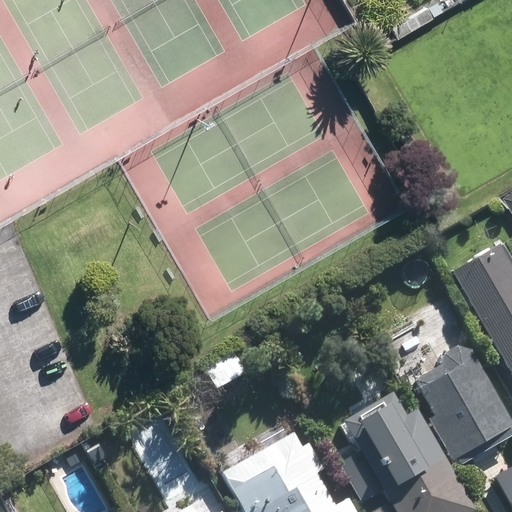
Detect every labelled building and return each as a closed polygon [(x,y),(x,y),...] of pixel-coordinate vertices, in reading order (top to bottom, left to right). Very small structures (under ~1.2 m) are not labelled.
[(394,41),(432,19),(425,9),(389,30),(394,41)] [(414,150),(409,142),(400,148),(404,156),(414,150)] [(511,278),(510,275),(511,272),(511,268),(497,243),(449,270),(511,379),(511,278)] [(455,464),(510,432),(506,426),(509,424),(467,349),(453,345),(439,352),(437,365),(410,380),(430,415),(423,419),(446,460),(451,457),(455,464)] [(245,370),(235,354),(205,370),(215,388),(245,370)] [(401,415),(388,392),(338,421),(355,451),(336,462),(359,501),(377,490),(384,502),(367,511),(465,511),(468,511),(410,410),(401,415)] [(303,446),(295,432),(223,473),(245,511),(357,511),(349,498),(336,505),(319,473),(326,469),(310,442),(303,446)] [(78,443),(103,486),(121,476),(96,433),(78,443)] [(511,511),(511,461),(489,475),(511,511)]
